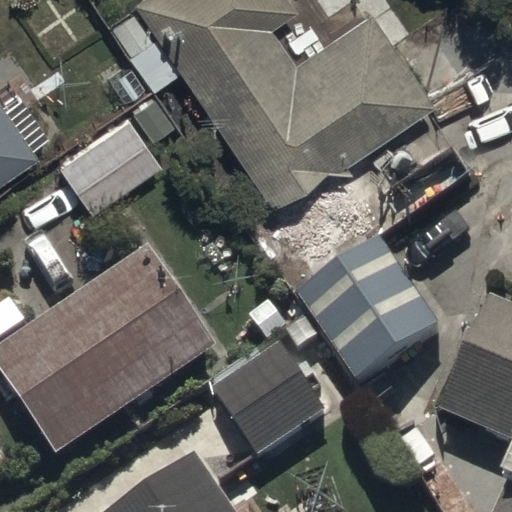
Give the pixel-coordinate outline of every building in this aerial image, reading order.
[(377,205),(342,154),(431,93),(369,3),(294,54),(269,17),(293,0),(128,0),(132,6),(108,23),(149,84),(179,63),(264,187),(256,193),(300,258),(377,205)] [(5,100),(0,93),(0,170),(36,145),(32,139),(48,128),(21,88),(5,100)] [(154,92),(55,156),(87,206),(160,158),(146,137),(172,120),(154,92)] [(381,238),(297,294),(359,386),(442,331),(381,238)] [(154,248),(0,351),(0,375),(56,458),(221,347),(154,248)] [(511,511),(511,308),(493,300),(445,413),(511,441),(511,469),(493,511),(511,511)] [(277,339),(210,387),(262,459),(329,410),(277,339)] [(234,511),(197,458),(118,511),(234,511)]
